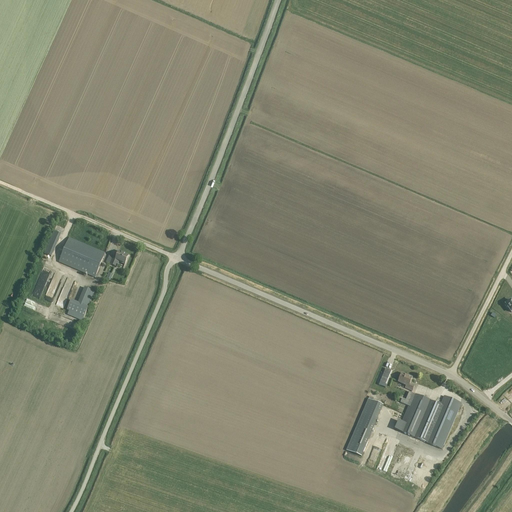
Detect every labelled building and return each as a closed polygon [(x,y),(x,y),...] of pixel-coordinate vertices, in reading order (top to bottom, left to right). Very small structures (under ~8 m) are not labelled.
[(61,235),(54,232),(44,254),(51,257),(61,235)] [(105,254),(69,238),(59,262),(95,277),(105,254)] [(113,257),(110,264),(114,266),(117,267),(119,261),(125,264),(129,256),(119,251),(119,253),(116,258),(114,257),(113,257)] [(95,292),(85,288),(79,303),(71,300),(67,310),(69,311),(68,315),(83,321),(95,292)] [(412,378),(402,374),(398,382),(406,386),(405,388),(412,391),(414,387),(411,385),(411,386),(409,385),(412,378)] [(409,406),(402,422),(408,425),(404,433),(425,442),(442,450),(459,408),(461,404),(444,397),(442,401),(441,404),(436,401),(435,403),(410,392),(405,404),(409,406)] [(362,415),(356,427),(372,433),(377,421),(362,415)] [(372,433),(356,427),(346,450),(361,457),(372,433)] [(387,448),(383,463),(390,465),(394,450),(387,448)]
